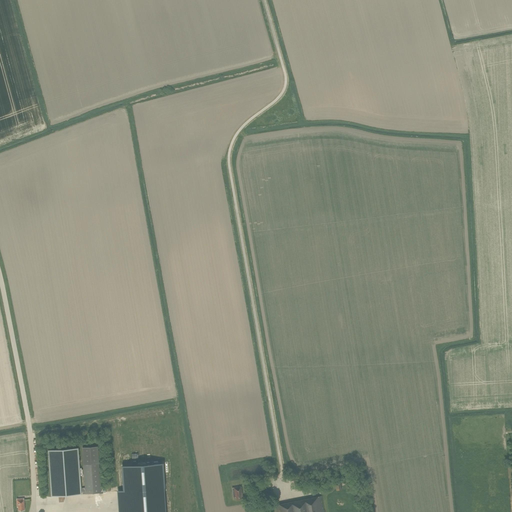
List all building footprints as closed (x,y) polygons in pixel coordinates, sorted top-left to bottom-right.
[(85,493),(101,492),(98,446),(82,448),(85,493)] [(82,494),(78,448),(48,450),(51,496),(82,494)] [(138,464),(123,466),(124,491),(125,496),(125,502),(126,508),(126,509),(126,511),(165,511),(164,488),(163,463),(146,464),(144,464),(140,465),(139,464),(138,464)] [(243,497),(241,486),(232,488),(234,497),(236,497),(236,499),(243,497)] [(323,511),(321,496),(276,505),(277,511),(323,511)]
